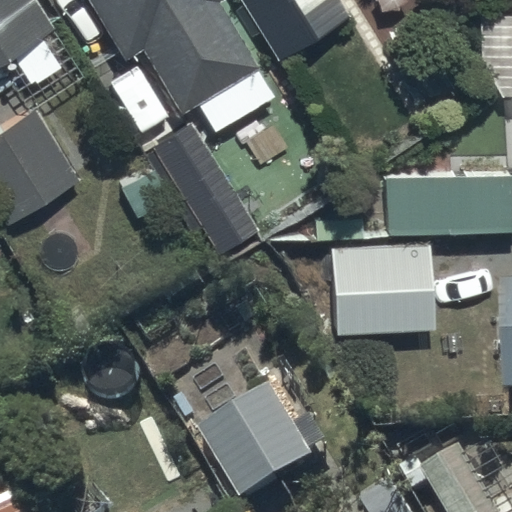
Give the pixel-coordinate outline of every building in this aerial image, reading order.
[(56,10),(42,18),(30,0),(0,0),(0,60),(26,101),(75,69),(55,38),(69,30),(56,10)] [(83,0),(115,51),(131,41),(170,106),(186,96),(206,129),(274,87),(221,0),(83,0)] [(339,0),(236,0),(273,56),(346,9),(339,0)] [(511,8),(476,9),(477,57),(495,87),(511,86),(511,8)] [(27,102),(0,118),(0,222),(1,225),(0,225),(0,237),(26,281),(55,264),(43,244),(48,242),(26,204),(71,177),(27,102)] [(187,120),(145,146),(209,251),(251,225),(187,120)] [(503,169),(380,173),(382,228),(505,224),(503,169)] [(427,241),(324,243),(326,326),(429,323),(427,241)] [(511,287),(498,288),(500,395),(511,394),(511,287)] [(198,425),(194,428),(237,501),(310,459),(267,386),(198,425)] [(494,511),(457,448),(418,471),(442,511),(494,511)] [(0,511),(26,511),(0,468),(0,511)]
